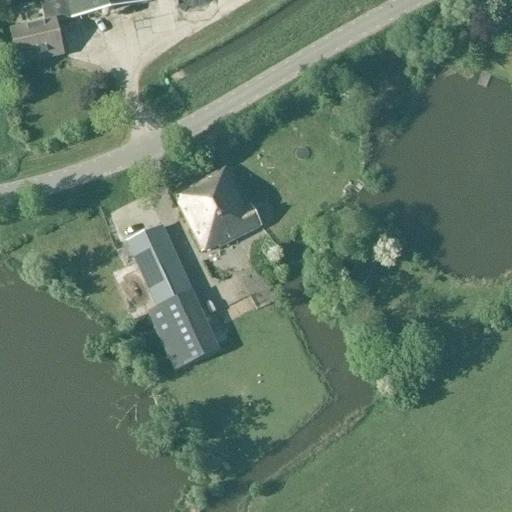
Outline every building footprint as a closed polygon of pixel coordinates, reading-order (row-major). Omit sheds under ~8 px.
[(152,0),(39,0),(45,24),(56,22),(57,25),(153,3),(152,0)] [(45,24),(10,32),(18,68),(66,58),(57,25),(56,22),(45,24)] [(254,224),(264,219),(253,200),(243,205),(224,169),(174,196),(204,252),(216,246),(218,249),(257,229),(254,224)] [(128,244),(157,307),(190,292),(161,229),(128,244)] [(192,291),(190,292),(157,307),(158,310),(148,315),(175,374),(220,354),(192,291)]
